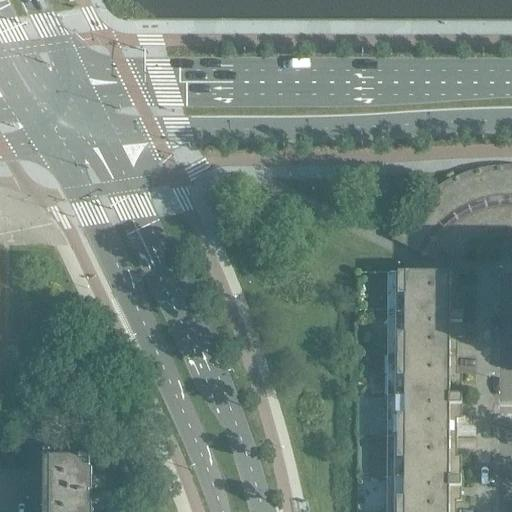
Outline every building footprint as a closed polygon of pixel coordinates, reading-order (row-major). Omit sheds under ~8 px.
[(511,168),(500,169),(499,168),(498,168),(498,169),(478,172),(476,172),(476,173),(457,179),(455,180),(456,180),(438,190),(437,190),(436,190),(436,191),(421,204),(420,203),(419,204),(419,205),(406,220),(405,220),(404,221),(405,221),(394,239),(394,238),(393,240),(418,253),(421,258),(428,258),(434,261),(441,249),(458,262),(459,261),(460,260),(465,253),(466,254),(467,252),(474,247),(475,246),(483,241),(483,242),(485,241),(484,241),(493,238),(495,238),(495,237),(500,236),(501,236),(511,236),(511,168)] [(462,338),(462,303),(462,293),(457,293),(458,273),(391,273),(390,356),(457,356),(457,338),(462,338)] [(462,420),(462,384),(462,374),(457,374),(457,356),(390,356),(390,438),(457,438),(457,420),(462,420)] [(461,502),(462,466),(462,456),(457,456),(457,438),(390,438),(389,511),(456,511),(457,502),(461,502)] [(13,471),(13,446),(1,446),(1,471),(13,471)] [(26,471),(26,446),(13,446),(13,471),(26,471)] [(89,511),(90,458),(49,458),(48,511),(89,511)]
